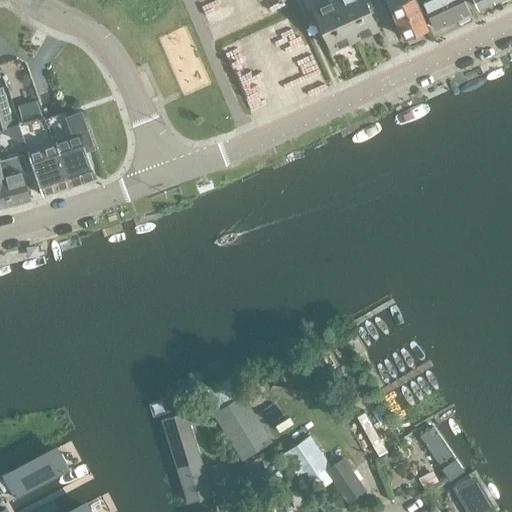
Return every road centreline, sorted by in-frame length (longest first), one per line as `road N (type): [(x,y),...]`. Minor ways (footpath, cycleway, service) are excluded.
road 1 (unclassified): [(165,178),(511,25)]
road 2 (unclassified): [(165,178),(107,47),(32,0)]
road 3 (residential): [(165,178),(0,231)]
